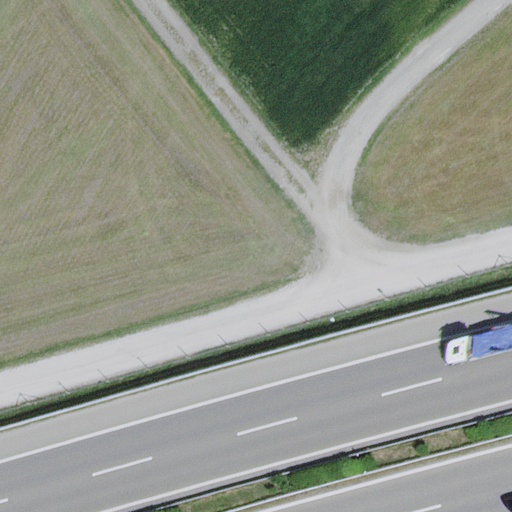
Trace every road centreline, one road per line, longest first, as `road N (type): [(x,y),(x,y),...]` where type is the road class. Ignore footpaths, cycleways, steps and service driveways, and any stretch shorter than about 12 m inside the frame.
road 1 (motorway): [(511,362),(0,504)]
road 2 (track): [(0,380),(511,247)]
road 3 (track): [(503,0),(367,118),(337,174),(354,286)]
road 4 (track): [(150,0),(308,188),(342,217)]
